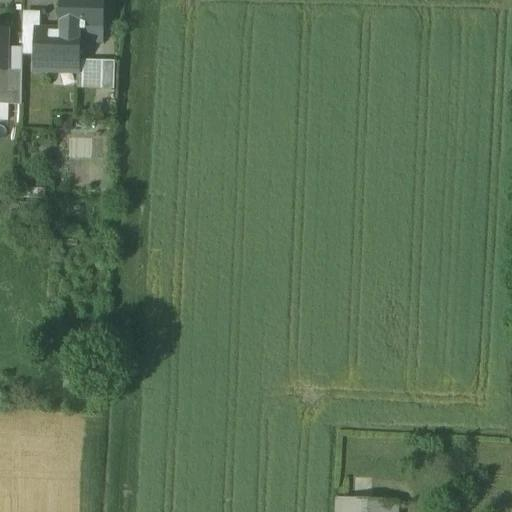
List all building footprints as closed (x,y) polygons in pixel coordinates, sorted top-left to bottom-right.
[(101,0),(59,0),(59,31),(63,31),(62,51),(62,72),(83,74),(84,42),(100,43),(101,0)] [(6,33),(0,33),(0,105),(21,107),(21,49),(6,49),(6,33)] [(62,51),(33,50),(32,71),(62,72),(62,51)] [(114,63),(101,62),(100,90),(113,90),(114,63)] [(72,119),(61,119),(61,132),(72,131),(72,119)] [(44,191),(21,190),(21,200),(43,201),(44,191)] [(399,511),(399,504),(336,501),(336,511),(399,511)]
